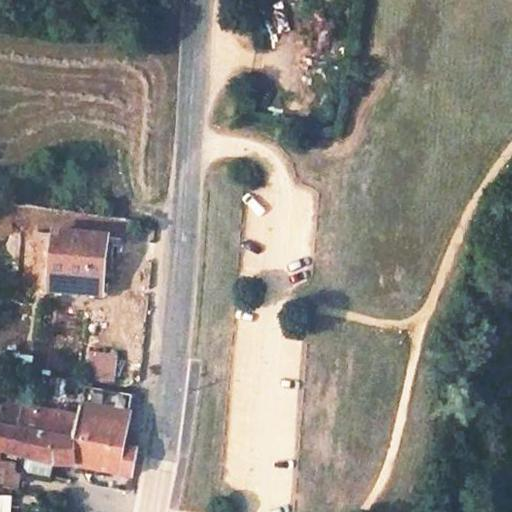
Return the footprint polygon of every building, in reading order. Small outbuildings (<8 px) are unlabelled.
[(55,236),(47,293),(100,300),(108,243),(55,236)] [(115,382),(119,354),(89,350),(85,377),(115,382)] [(80,391),(77,409),(126,417),(129,397),(80,388),(80,391)] [(76,418),(21,409),(5,406),(4,418),(0,417),(0,451),(32,459),(29,473),(54,478),(55,464),(75,466),(74,435),(76,418)] [(77,409),(76,418),(74,435),(75,466),(134,478),(137,450),(121,446),(126,417),(77,409)] [(0,511),(11,511),(12,494),(0,494),(0,511)]
